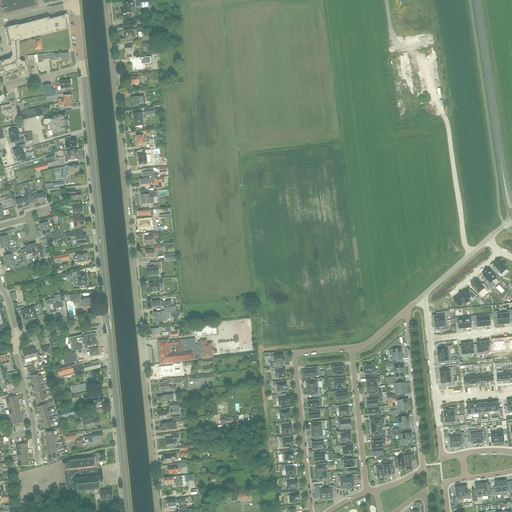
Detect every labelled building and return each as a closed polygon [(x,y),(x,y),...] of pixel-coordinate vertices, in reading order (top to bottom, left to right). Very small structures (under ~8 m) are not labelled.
[(0,0),(0,2),(3,16),(38,7),(35,0),(0,0)] [(123,4),(123,9),(120,9),(120,10),(121,10),(121,14),(131,13),(130,7),(141,6),(141,8),(151,7),(150,0),(132,0),(133,2),(123,4)] [(33,37),(44,34),(56,31),(56,32),(68,28),(68,25),(67,14),(53,18),(53,19),(49,20),(49,18),(41,20),(29,23),(18,26),(18,25),(17,25),(6,28),(10,43),(18,41),(18,40),(21,40),(33,37)] [(134,18),(134,22),(135,25),(141,24),(142,24),(141,17),(134,18)] [(142,28),(143,28),(143,25),(136,26),(137,29),(123,31),(124,35),(123,35),(123,40),(125,39),(125,40),(138,38),(137,32),(142,32),(142,28)] [(164,33),(158,34),(151,35),(152,42),(165,39),(164,33)] [(5,78),(6,82),(27,77),(25,71),(27,70),(24,59),(20,60),(18,41),(10,43),(13,55),(11,56),(9,58),(10,60),(1,62),(5,78)] [(135,57),(133,57),(132,48),(124,49),(125,58),(131,58),(131,60),(133,60),(133,59),(135,59),(135,57)] [(50,61),(59,60),(59,59),(61,59),(61,63),(70,62),(69,52),(55,54),(55,53),(38,55),(38,63),(43,62),(43,60),(50,59),(50,61)] [(133,60),(131,60),(132,60),(133,70),(134,70),(136,70),(137,70),(143,70),(143,64),(151,63),(150,57),(139,58),(139,57),(138,58),(135,59),(133,59),(133,60)] [(141,82),(141,76),(129,77),(130,85),(138,84),(138,82),(141,82)] [(60,82),(60,83),(56,83),(56,86),(60,86),(61,89),(70,88),(70,87),(71,87),(71,85),(70,85),(70,81),(60,82)] [(45,96),(56,95),(55,89),(52,90),(51,84),(43,86),(45,96)] [(140,103),(145,102),(144,95),(139,96),(131,96),(132,106),(140,105),(140,103)] [(13,118),(18,117),(15,101),(9,102),(10,104),(0,106),(1,110),(2,110),(3,116),(12,114),(13,118)] [(144,113),(141,113),(133,114),(134,126),(143,125),(142,118),(145,118),(145,115),(154,114),(153,108),(144,109),(144,113)] [(67,115),(65,115),(65,114),(47,119),(47,127),(45,127),(46,131),(48,131),(49,139),(67,133),(69,133),(68,129),(69,129),(68,118),(67,118),(67,115)] [(9,131),(10,137),(17,135),(18,135),(17,130),(22,129),(21,125),(11,127),(12,131),(9,131)] [(136,139),(136,140),(150,139),(149,136),(151,136),(151,134),(154,134),(155,133),(156,132),(155,131),(154,131),(154,130),(145,131),(146,136),(143,137),(143,135),(136,135),(136,136),(135,136),(135,140),(136,139)] [(18,140),(17,135),(10,137),(9,137),(10,142),(13,142),(14,145),(24,142),(23,139),(18,140)] [(73,140),(71,140),(65,141),(65,138),(54,141),(56,147),(66,145),(66,149),(71,149),(71,147),(77,147),(77,146),(77,145),(77,139),(73,140)] [(13,150),(14,156),(21,154),(22,154),(21,149),(25,148),(25,144),(15,146),(16,150),(13,150)] [(139,164),(147,163),(146,155),(145,156),(145,155),(151,154),(151,150),(145,150),(145,151),(142,151),(142,156),(138,156),(139,164)] [(21,154),(14,156),(13,156),(14,161),(17,161),(18,164),(28,161),(27,158),(22,159),(21,154)] [(36,172),(48,169),(46,163),(34,166),(36,172)] [(60,168),(61,177),(61,178),(67,178),(66,176),(70,175),(69,173),(79,172),(78,168),(79,168),(78,165),(66,166),(65,167),(60,168)] [(143,178),(140,179),(140,182),(141,186),(150,185),(150,183),(155,183),(156,188),(162,188),(161,183),(168,182),(167,177),(157,178),(157,177),(143,178)] [(35,205),(40,203),(38,195),(37,195),(36,191),(31,192),(30,188),(27,189),(29,196),(32,195),(34,202),(35,205)] [(71,200),(81,199),(81,192),(75,193),(75,190),(66,190),(67,196),(70,195),(71,200)] [(153,197),(157,197),(156,190),(145,192),(145,195),(141,195),(142,205),(150,204),(153,204),(153,197)] [(82,205),(80,206),(80,202),(73,203),(64,204),(64,207),(73,208),(73,213),(83,212),(82,205)] [(80,225),(84,225),(83,218),(80,218),(80,215),(69,216),(70,222),(73,222),(74,228),(81,227),(80,225)] [(140,220),(140,223),(139,223),(139,227),(147,226),(148,229),(153,229),(153,226),(153,219),(140,220)] [(83,232),(77,233),(70,234),(70,235),(67,235),(67,242),(71,242),(71,241),(76,240),(77,244),(81,244),(81,245),(85,244),(85,243),(86,243),(86,238),(85,238),(85,235),(84,236),(83,232)] [(154,247),(153,246),(153,239),(158,239),(157,233),(151,234),(151,237),(144,237),(145,244),(150,244),(150,247),(154,247)] [(397,249),(397,259),(429,259),(429,249),(431,249),(431,241),(399,241),(399,249),(397,249)] [(27,255),(32,254),(33,257),(30,245),(25,247),(27,255)] [(154,257),(155,257),(154,251),(163,250),(163,247),(159,248),(159,246),(153,246),(154,247),(150,247),(150,251),(146,251),(146,258),(150,257),(151,258),(153,258),(154,257)] [(56,264),(69,260),(68,253),(54,257),(56,264)] [(77,265),(89,263),(88,259),(87,253),(76,255),(77,265)] [(165,262),(175,261),(175,254),(164,255),(165,262)] [(502,273),(506,269),(507,269),(504,266),(506,265),(503,262),(502,263),(499,260),(494,265),(495,266),(492,269),(497,275),(500,272),(501,274),(502,273)] [(157,270),(161,269),(160,263),(154,263),(155,268),(147,268),(148,276),(158,275),(157,270)] [(483,275),(487,280),(484,283),(490,289),(495,285),(491,281),(495,277),(488,270),(483,275)] [(87,285),(87,284),(88,284),(88,281),(87,281),(86,275),(80,275),(80,272),(77,272),(71,273),(72,277),(77,277),(78,286),(87,285)] [(154,284),(152,284),(149,284),(150,292),(159,291),(159,287),(162,287),(161,279),(154,280),(154,284)] [(476,279),(471,284),(479,294),(484,289),(486,291),(489,288),(484,282),(481,285),(476,279)] [(466,289),(459,296),(464,302),(472,295),(474,298),(477,296),(472,291),(470,293),(466,289)] [(325,301),(324,290),(320,291),(318,292),(319,299),(316,299),(316,305),(320,305),(319,301),(325,301)] [(330,297),(329,290),(327,291),(327,290),(324,290),(325,301),(330,300),(331,304),(334,304),(333,297),(330,297)] [(397,302),(396,302),(398,301),(391,293),(387,297),(394,305),(397,302)] [(58,312),(57,309),(61,308),(60,304),(58,295),(53,296),(54,299),(51,300),(51,299),(50,300),(45,301),(49,315),(58,312)] [(382,301),(389,308),(391,307),(394,305),(387,297),(382,301)] [(479,297),(476,299),(481,305),(484,303),(479,297)] [(89,309),(94,308),(93,298),(82,299),(81,299),(82,309),(85,309),(86,311),(89,311),(89,309)] [(373,304),(378,309),(380,307),(385,312),(385,311),(386,312),(389,309),(388,309),(389,308),(382,301),(378,304),(376,302),(373,304)] [(33,319),(37,319),(36,313),(40,312),(38,305),(36,306),(35,307),(34,308),(32,308),(31,308),(28,308),(27,308),(30,319),(33,318),(33,319)] [(378,319),(377,318),(379,317),(374,312),(376,310),(372,305),(370,307),(372,310),(368,314),(375,322),(378,319)] [(30,319),(27,308),(24,309),(23,307),(16,309),(18,315),(22,314),(24,321),(25,320),(25,321),(29,320),(29,319),(30,319)] [(155,321),(163,321),(162,312),(154,312),(155,321)] [(171,316),(170,312),(163,312),(163,321),(172,321),(172,316),(171,316)] [(306,321),(308,321),(312,320),(312,317),(308,317),(307,312),(298,313),(299,318),(306,317),(306,321)] [(435,318),(434,318),(434,322),(445,321),(444,315),(447,315),(447,312),(439,312),(439,316),(434,316),(435,318)] [(509,315),(503,315),(504,324),(510,324),(510,319),(511,318),(511,314),(511,312),(509,313),(509,315)] [(370,325),(372,323),(372,324),(375,322),(368,314),(364,317),(370,325)] [(489,317),(483,317),(484,326),(490,326),(489,321),(492,320),(492,314),(489,315),(489,317)] [(497,314),(494,314),(495,320),(498,320),(498,325),(504,324),(503,315),(497,316),(497,314)] [(470,319),(464,319),(465,328),(471,328),(470,323),(473,322),(473,316),(470,317),(470,319)] [(477,316),(475,316),(475,322),(478,322),(479,327),(484,326),(483,317),(478,318),(477,316)] [(366,328),(367,328),(370,326),(369,325),(370,325),(364,317),(359,321),(357,318),(355,320),(359,325),(361,323),(366,328)] [(459,318),(456,318),(456,324),(459,324),(460,329),(465,328),(464,319),(459,320),(459,318)] [(306,321),(302,321),(303,325),(296,325),(296,330),(305,330),(305,325),(309,324),(308,321),(306,321)] [(350,335),(350,334),(352,334),(351,327),(354,327),(353,321),(350,321),(350,324),(345,325),(346,336),(350,335)] [(445,321),(434,322),(435,326),(436,327),(440,327),(441,330),(449,329),(449,326),(445,326),(445,321)] [(332,336),(334,336),(333,329),(336,329),(336,322),(333,323),(333,326),(327,327),(329,337),(332,337),(332,336)] [(339,326),(339,322),(336,322),(336,329),(339,328),(340,335),(342,335),(342,336),(346,336),(345,325),(339,326)] [(203,333),(208,332),(208,335),(218,334),(217,324),(207,325),(195,327),(195,334),(198,334),(198,336),(203,335),(203,333)] [(322,330),(323,337),(325,337),(325,338),(329,337),(327,327),(322,327),(322,324),(318,324),(319,331),(322,330)] [(171,332),(170,326),(158,327),(150,328),(151,333),(150,333),(150,334),(150,336),(151,337),(159,336),(159,333),(171,332)] [(73,352),(86,348),(86,347),(98,344),(95,332),(83,335),(69,338),(73,352)] [(199,357),(204,356),(204,359),(212,358),(212,354),(214,354),(213,350),(211,350),(211,347),(213,347),(213,343),(211,343),(207,343),(207,340),(205,339),(200,340),(200,341),(200,342),(197,342),(198,345),(196,345),(195,338),(169,341),(168,340),(158,342),(161,364),(194,360),(199,359),(199,357)] [(390,356),(402,354),(401,349),(400,349),(400,345),(391,346),(392,350),(389,350),(390,356)] [(47,358),(52,356),(50,346),(41,348),(43,356),(46,355),(47,358)] [(438,353),(437,353),(438,356),(448,355),(448,350),(451,349),(451,346),(442,347),(443,350),(438,351),(438,353)] [(31,358),(37,356),(35,348),(29,349),(31,358)] [(32,360),(31,358),(29,349),(22,351),(24,358),(22,358),(23,362),(32,360)] [(65,365),(77,362),(75,353),(62,356),(65,365)] [(402,354),(390,356),(392,356),(393,361),(391,361),(391,364),(394,364),(397,363),(397,360),(402,360),(402,354)] [(2,363),(3,365),(6,364),(7,370),(12,368),(9,359),(8,359),(7,355),(3,356),(3,355),(1,356),(1,357),(0,357),(1,359),(0,360),(1,362),(2,363)] [(271,368),(278,367),(282,366),(282,362),(285,362),(284,358),(283,358),(283,355),(271,356),(271,363),(270,363),(271,368)] [(448,355),(438,356),(438,360),(439,360),(439,362),(444,361),(444,365),(452,364),(452,361),(449,361),(448,355)] [(85,371),(100,368),(99,362),(98,360),(91,362),(91,364),(83,366),(83,362),(57,369),(59,380),(65,378),(81,373),(85,372),(85,371)] [(157,372),(173,370),(173,366),(179,366),(179,363),(173,364),(173,365),(158,367),(157,368),(157,372)] [(395,372),(405,371),(404,366),(397,366),(397,363),(394,364),(395,372)] [(345,374),(345,373),(346,373),(346,370),(345,370),(345,369),(344,369),(343,367),(342,367),(338,368),(337,365),(331,365),(332,369),(334,368),(335,375),(340,374),(340,375),(344,375),(344,374),(345,374)] [(365,374),(371,373),(371,376),(378,375),(378,370),(375,370),(374,366),(371,366),(371,365),(367,365),(367,367),(364,367),(365,374)] [(27,367),(27,370),(28,374),(35,372),(33,366),(27,367)] [(318,367),(312,367),(312,370),(305,371),(306,377),(319,376),(318,367)] [(278,368),(272,368),(272,374),(275,374),(276,378),(285,377),(285,370),(278,371),(278,368)] [(440,374),(440,378),(451,377),(450,371),(453,371),(453,368),(445,368),(445,372),(440,372),(440,374)] [(86,383),(74,386),(74,385),(71,386),(73,394),(87,390),(87,385),(99,384),(102,383),(103,381),(103,378),(101,377),(100,377),(99,371),(99,370),(91,372),(91,371),(88,372),(88,377),(91,376),(92,379),(86,381),(86,383)] [(405,371),(395,372),(393,372),(394,378),(392,378),(393,381),(399,380),(399,377),(405,377),(405,371)] [(366,384),(366,388),(378,386),(377,382),(380,382),(380,376),(372,377),(372,380),(366,381),(367,384),(366,384)] [(451,377),(440,378),(440,382),(441,381),(441,383),(446,383),(446,386),(455,385),(454,382),(451,382),(451,377)] [(161,391),(165,390),(165,391),(168,391),(168,390),(169,390),(168,383),(175,382),(175,378),(169,379),(169,381),(162,382),(162,384),(160,384),(161,391)] [(334,382),(335,389),(346,388),(345,385),(346,385),(346,381),(345,381),(338,381),(338,378),(332,379),(332,382),(334,382)] [(307,386),(308,389),(318,388),(319,388),(319,382),(320,382),(320,379),(314,379),(314,382),(306,383),(306,386),(307,386)] [(399,383),(399,380),(393,381),(393,384),(395,384),(395,389),(405,388),(405,383),(399,383)] [(275,392),(287,391),(286,384),(279,385),(279,382),(273,382),(273,385),(275,385),(275,392)] [(366,391),(368,391),(368,394),(374,394),(374,397),(382,396),(381,390),(379,390),(379,386),(378,386),(366,388),(366,391)] [(318,388),(308,389),(308,395),(315,394),(316,397),(322,397),(321,394),(318,394),(318,388)] [(405,388),(395,389),(396,395),(394,395),(394,398),(397,398),(401,397),(400,394),(406,394),(405,388)] [(340,391),(334,391),(334,397),(336,397),(337,401),(348,400),(348,398),(349,398),(348,394),(347,394),(347,393),(340,393),(340,391)] [(102,397),(97,397),(96,393),(83,396),(84,401),(82,402),(84,406),(91,404),(91,405),(95,404),(95,405),(95,404),(96,405),(98,405),(98,404),(103,403),(103,402),(104,402),(104,400),(103,400),(102,397)] [(166,403),(166,401),(173,401),(172,394),(162,395),(162,396),(157,397),(157,400),(158,404),(162,403),(162,404),(165,404),(165,403),(166,403)] [(288,402),(289,402),(288,398),(281,398),(281,394),(275,395),(275,402),(278,401),(279,406),(288,405),(288,402)] [(9,398),(6,399),(7,404),(18,401),(16,396),(9,398)] [(321,397),(315,398),(315,401),(311,401),(309,401),(309,402),(308,402),(309,406),(310,406),(310,408),(322,407),(321,397)] [(368,404),(367,405),(367,408),(368,408),(379,407),(378,400),(380,400),(379,397),(373,398),(373,401),(368,401),(368,404)] [(401,397),(397,398),(398,406),(408,405),(408,400),(401,400),(401,397)] [(18,401),(7,404),(8,410),(19,407),(18,401)] [(339,411),(340,416),(349,415),(349,412),(350,412),(350,408),(349,408),(342,408),(342,405),(336,406),(336,412),(339,411)] [(409,411),(408,405),(398,406),(399,415),(402,414),(402,411),(409,411)] [(19,407),(8,410),(10,415),(20,412),(19,407)] [(159,413),(159,419),(169,417),(168,413),(170,412),(170,413),(176,412),(175,411),(179,411),(179,407),(169,408),(169,410),(168,410),(160,411),(161,412),(159,413)] [(379,407),(368,408),(369,415),(375,414),(375,417),(381,417),(381,413),(379,414),(379,407)] [(444,413),(444,414),(444,417),(455,416),(454,411),(457,410),(457,407),(449,408),(449,411),(444,411),(444,413)] [(76,408),(61,412),(58,413),(59,418),(62,417),(63,418),(78,414),(76,408)] [(280,420),(290,419),(289,412),(282,412),(282,409),(276,410),(277,415),(280,415),(280,420)] [(310,419),(320,418),(320,412),(323,412),(323,409),(317,409),(317,412),(309,413),(310,419)] [(20,412),(10,415),(11,420),(22,417),(20,412)] [(399,423),(409,422),(408,417),(403,417),(402,414),(399,415),(400,418),(399,418),(399,423)] [(455,416),(444,417),(444,421),(445,421),(445,423),(450,422),(450,426),(459,425),(458,421),(455,422),(455,416)] [(22,417),(11,420),(12,425),(14,425),(15,427),(21,426),(20,423),(23,423),(22,417)] [(371,428),(382,427),(381,423),(384,423),(384,417),(376,418),(377,421),(371,422),(371,425),(370,425),(370,428),(371,428)] [(83,426),(85,425),(86,429),(96,427),(93,418),(88,419),(87,418),(82,419),(83,426)] [(343,419),(337,420),(338,423),(339,423),(340,429),(351,428),(351,426),(352,426),(351,422),(350,422),(350,421),(344,422),(343,419)] [(160,426),(160,430),(169,430),(169,429),(172,429),(171,424),(176,424),(175,421),(168,421),(168,423),(161,423),(161,426),(160,426)] [(311,425),(312,431),(322,430),(323,430),(323,424),(324,424),(324,421),(318,421),(318,424),(311,425)] [(409,422),(399,423),(400,429),(401,429),(401,431),(404,431),(404,428),(409,428),(409,422)] [(282,433),(292,433),(291,430),(292,430),(292,426),(291,426),(284,426),(284,423),(277,424),(277,427),(281,427),(282,433)] [(505,426),(502,426),(502,430),(497,431),(498,443),(504,442),(503,438),(503,436),(506,435),(505,426)] [(382,427),(371,428),(372,435),(378,435),(378,438),(386,437),(385,431),(382,432),(382,427)] [(461,445),(461,444),(463,444),(462,440),(462,437),(465,437),(464,428),(461,428),(461,432),(456,433),(457,446),(461,445)] [(470,428),(467,428),(467,431),(468,437),(471,437),(472,444),(474,444),(474,445),(478,444),(476,431),(471,432),(470,428)] [(493,444),(498,443),(497,431),(491,431),(491,428),(488,428),(488,431),(489,437),(492,437),(493,444)] [(450,433),(450,429),(446,430),(447,432),(447,439),(451,438),(451,445),(453,445),(453,446),(457,446),(456,433),(450,433)] [(482,431),(476,431),(478,444),(481,444),(481,443),(483,443),(483,441),(483,436),(486,435),(485,429),(482,429),(482,431)] [(322,430),(312,431),(313,437),(320,436),(320,439),(326,439),(326,436),(323,436),(322,430)] [(404,431),(401,431),(399,432),(399,440),(412,439),(411,433),(404,434),(404,431)] [(64,434),(66,441),(76,440),(75,432),(64,434)] [(342,438),(343,442),(352,441),(351,434),(345,435),(345,432),(339,433),(339,438),(342,438)] [(84,441),(88,440),(89,447),(93,446),(93,445),(103,443),(102,438),(103,438),(102,434),(92,436),(87,437),(84,437),(84,441)] [(176,441),(179,440),(178,435),(171,435),(172,438),(165,439),(166,449),(175,448),(174,444),(176,444),(176,441)] [(293,444),(293,439),(285,440),(285,437),(279,438),(280,443),(283,443),(283,447),(293,446),(292,444),(293,444)] [(372,449),(383,448),(383,444),(385,444),(385,438),(377,439),(378,442),(372,442),(372,449)] [(406,445),(412,444),(412,439),(399,440),(402,440),(402,445),(403,445),(403,448),(406,448),(406,445)] [(314,448),(321,448),(321,451),(327,451),(327,447),(326,448),(325,441),(313,442),(314,448)] [(343,452),(344,455),(353,454),(353,452),(354,452),(354,449),(353,449),(353,448),(346,449),(346,446),(340,446),(340,452),(343,452)] [(383,452),(383,448),(372,449),(371,450),(372,453),(373,453),(373,456),(379,455),(379,458),(387,457),(386,452),(383,452)] [(294,460),(293,453),(287,454),(286,451),(279,452),(280,455),(282,455),(283,461),(294,460)] [(327,451),(317,452),(317,455),(314,455),(315,462),(326,461),(325,455),(327,455),(327,451)] [(70,460),(63,463),(64,471),(65,473),(97,469),(97,462),(106,461),(106,460),(107,460),(106,457),(105,452),(98,453),(96,453),(96,454),(90,455),(91,457),(70,460)] [(172,460),(177,459),(177,456),(176,456),(176,453),(170,454),(171,457),(164,457),(164,459),(162,459),(161,461),(162,462),(163,463),(172,462),(172,460)] [(405,458),(406,469),(406,466),(413,466),(412,460),(415,460),(415,454),(412,454),(412,456),(405,456),(405,458)] [(406,469),(405,458),(401,459),(401,456),(395,457),(396,464),(399,464),(399,470),(403,469),(403,470),(406,470),(406,469)] [(347,461),(347,458),(341,458),(341,464),(344,464),(344,468),(355,467),(355,466),(356,466),(355,463),(354,463),(354,462),(353,462),(353,460),(347,461)] [(383,466),(385,478),(385,476),(391,476),(391,470),(394,469),(393,462),(387,462),(388,465),(383,466)] [(180,471),(179,468),(186,467),(185,463),(177,464),(177,467),(168,468),(168,469),(167,469),(167,471),(168,471),(168,473),(172,472),(172,474),(176,473),(176,472),(180,471)] [(316,467),(316,473),(326,472),(326,466),(329,466),(328,463),(322,464),(323,467),(316,467)] [(288,465),(282,466),(282,471),(285,471),(286,475),(295,474),(295,471),(296,471),(296,468),(295,468),(295,467),(288,468),(288,465)] [(378,479),(385,478),(383,466),(383,467),(377,468),(377,465),(374,465),(374,473),(377,473),(378,479)] [(103,484),(103,481),(103,479),(99,480),(99,476),(98,476),(97,469),(65,473),(67,489),(73,488),(77,491),(93,489),(100,489),(100,484),(103,484)] [(326,472),(316,473),(317,479),(324,479),(324,482),(330,481),(330,478),(327,478),(326,472)] [(352,475),(351,475),(350,476),(350,478),(347,478),(348,488),(354,488),(353,481),(356,480),(355,474),(352,475)] [(175,486),(183,485),(182,476),(174,476),(175,477),(172,477),(164,478),(165,484),(175,483),(175,486)] [(348,488),(347,478),(341,479),(341,476),(338,476),(338,482),(341,482),(342,490),(345,490),(345,489),(348,488)] [(297,485),(297,481),(290,482),(289,478),(283,478),(284,485),(287,484),(287,489),(297,488),(297,485)] [(504,480),(501,481),(502,494),(508,493),(508,494),(511,493),(511,487),(507,487),(506,482),(506,481),(504,481),(504,480)] [(496,489),(493,489),(493,495),(496,495),(496,494),(502,494),(501,481),(497,481),(497,482),(495,482),(496,489)] [(485,483),(481,484),(482,497),(488,496),(488,499),(491,499),(490,490),(487,490),(487,484),(485,484),(485,483)] [(476,491),(472,492),(473,502),(477,501),(477,497),(482,497),(481,484),(477,484),(477,485),(475,485),(476,491)] [(329,489),(326,489),(327,499),(333,499),(332,492),(335,491),(335,485),(329,486),(329,489)] [(327,499),(326,489),(322,490),(322,486),(316,486),(317,493),(320,493),(321,500),(327,499)] [(456,492),(455,492),(455,493),(456,492),(456,495),(456,498),(451,498),(452,504),(455,504),(455,500),(462,499),(461,486),(457,487),(457,488),(455,488),(456,492)] [(461,486),(462,499),(468,499),(471,499),(471,493),(467,493),(467,487),(465,487),(465,486),(461,486)] [(97,494),(100,493),(101,501),(112,500),(111,490),(100,491),(100,489),(93,489),(93,495),(97,495),(97,494)] [(299,502),(299,495),(291,496),(291,492),(285,492),(285,496),(287,496),(288,503),(299,502)] [(248,493),(246,493),(235,494),(236,501),(249,500),(248,493)] [(167,507),(171,507),(171,508),(176,507),(175,503),(185,502),(185,498),(166,500),(167,504),(166,504),(166,506),(167,506),(167,507)]
